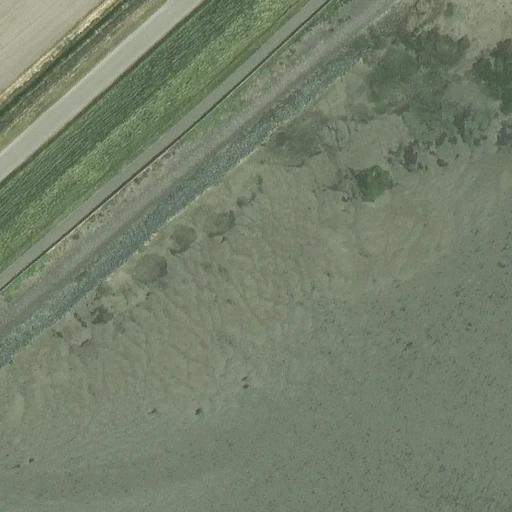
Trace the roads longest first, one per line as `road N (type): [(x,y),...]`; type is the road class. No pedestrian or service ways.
road 1 (unclassified): [(0,300),(323,0)]
road 2 (unclassified): [(0,171),(188,0)]
